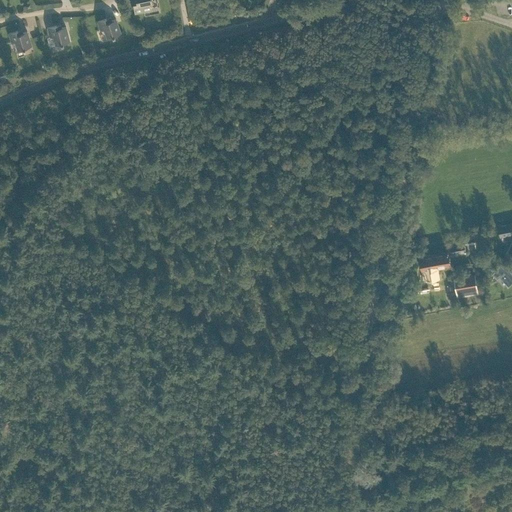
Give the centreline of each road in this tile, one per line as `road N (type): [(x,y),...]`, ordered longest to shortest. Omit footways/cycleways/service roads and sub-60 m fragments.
road 1 (unclassified): [(354,475),(373,298),(444,0)]
road 2 (unclassified): [(0,103),(101,62),(268,21)]
road 3 (unclassified): [(354,475),(511,441)]
